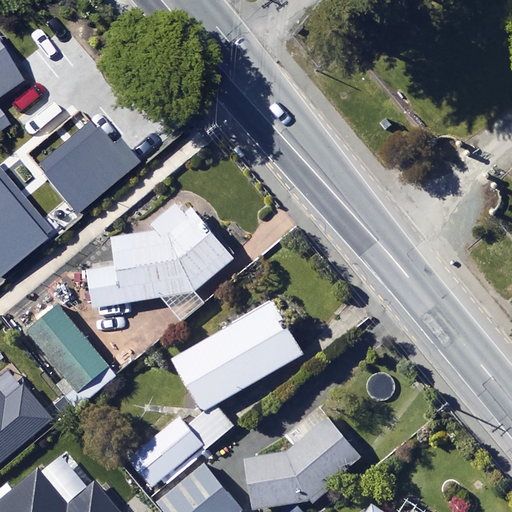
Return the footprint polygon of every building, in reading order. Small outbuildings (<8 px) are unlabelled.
[(0,130),(6,127),(0,118),(0,96),(22,82),(0,49),(0,130)] [(91,119),(36,164),(77,214),(140,162),(122,139),(113,146),(91,119)] [(0,276),(54,232),(0,167),(0,276)] [(236,261),(181,204),(155,224),(159,230),(152,235),(114,241),(118,263),(89,268),(96,311),(194,294),(236,261)] [(174,361),(204,414),(304,357),(275,304),(174,361)] [(116,381),(60,310),(31,333),(87,404),(116,381)] [(0,395),(0,466),(53,423),(25,390),(7,405),(0,395)] [(244,511),(246,511),(318,503),(365,457),(317,407),(289,435),(298,444),(294,448),(225,456),(218,448),(161,497),(173,511),(244,511)] [(166,486),(231,431),(212,409),(189,429),(181,419),(131,462),(155,490),(163,483),(166,486)] [(69,508),(40,473),(0,506),(0,511),(117,511),(95,486),(69,508)]
